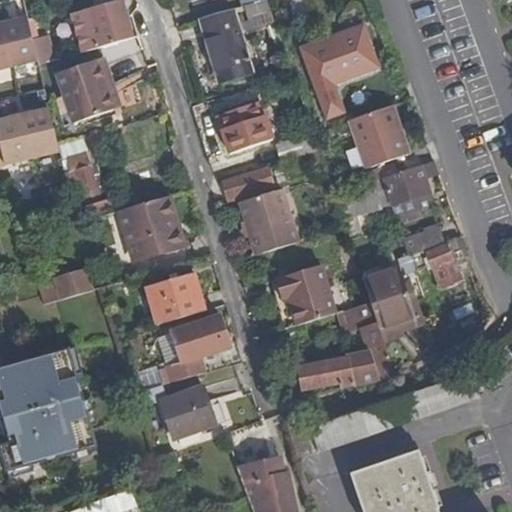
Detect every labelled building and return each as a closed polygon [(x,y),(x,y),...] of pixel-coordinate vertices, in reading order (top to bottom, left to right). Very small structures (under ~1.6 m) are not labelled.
[(274,22),(267,0),(264,0),(244,6),(251,30),(274,22)] [(84,13),(94,48),(127,39),(116,3),(84,13)] [(254,87),(233,9),(200,18),(223,95),(254,87)] [(74,15),(84,51),(94,48),(84,13),(74,15)] [(25,16),(0,21),(0,66),(35,59),(25,16)] [(359,29),(304,50),(328,116),(345,111),(334,83),(374,68),(359,29)] [(96,57),(74,63),(89,113),(130,101),(118,56),(98,61),(96,57)] [(260,105),(232,114),(233,118),(251,113),(261,149),(268,147),(274,146),(260,105)] [(0,164),(56,150),(45,107),(0,118),(0,164)] [(389,109),(348,123),(364,173),(406,158),(389,109)] [(261,149),(251,113),(233,118),(243,154),(261,149)] [(112,142),(109,128),(55,143),(61,169),(73,166),(81,195),(98,190),(90,162),(93,161),(90,148),(112,142)] [(268,147),(274,166),(301,159),(320,153),(315,134),(274,146),(268,147)] [(307,176),(326,170),(320,153),(301,159),(307,176)] [(430,195),(422,168),(378,183),(387,205),(395,226),(420,217),(414,201),(430,195)] [(264,189),(259,171),(221,181),(226,199),(264,189)] [(387,205),(378,183),(336,199),(349,237),(360,233),(355,218),(387,205)] [(126,188),(71,203),(79,222),(118,210),(132,206),(126,188)] [(237,204),(252,256),(295,244),(280,192),(237,204)] [(132,206),(118,210),(132,260),(178,247),(173,229),(177,228),(168,196),(132,206)] [(432,226),(400,237),(406,253),(438,243),(432,226)] [(173,229),(178,247),(182,246),(177,228),(173,229)] [(454,269),(461,267),(451,238),(442,242),(442,243),(424,249),(437,285),(457,278),(454,269)] [(394,264),(362,275),(372,305),(378,322),(410,311),(394,264)] [(287,300),(295,327),(334,315),(319,268),(275,281),(281,301),(287,300)] [(43,304),(90,291),(84,270),(54,278),(56,286),(38,291),(43,304)] [(159,286),(169,321),(205,310),(195,276),(159,286)] [(378,377),(395,373),(378,322),(372,305),(339,314),(345,333),(361,329),(366,345),(378,377)] [(190,325),(169,330),(169,331),(178,362),(216,351),(216,349),(228,345),(219,316),(190,325)] [(169,331),(155,335),(164,366),(178,362),(169,331)] [(340,386),(378,377),(366,345),(332,354),(333,359),(290,370),(296,390),(339,380),(340,386)] [(0,412),(9,442),(0,444),(0,446),(6,470),(95,445),(67,348),(0,367),(0,412)] [(132,377),(137,391),(177,379),(174,366),(145,374),(144,373),(132,377)] [(468,375),(310,429),(318,453),(477,398),(468,375)] [(162,398),(168,396),(165,384),(138,392),(141,401),(162,398)] [(168,396),(162,398),(174,436),(216,423),(205,385),(168,396)] [(161,458),(166,471),(178,466),(173,453),(161,458)] [(363,511),(438,511),(418,454),(351,476),(363,511)] [(255,466),(238,471),(243,483),(254,511),(255,511),(262,509),(294,502),(287,473),(281,474),(277,459),(254,464),(255,466)] [(297,511),(294,502),(262,509),(255,511),(297,511)]
